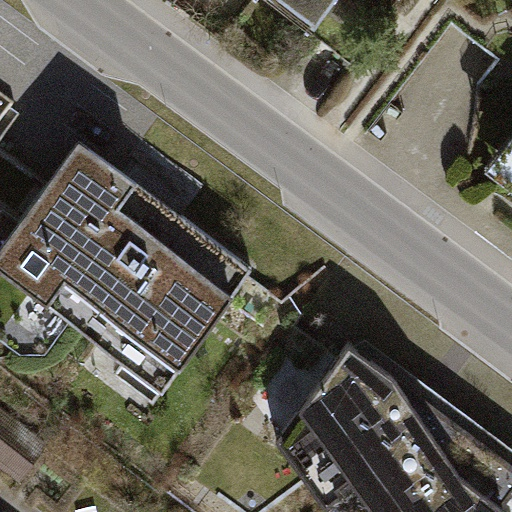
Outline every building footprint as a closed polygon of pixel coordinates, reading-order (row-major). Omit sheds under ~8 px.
[(288,0),(317,21),(333,0),(288,0)] [(373,0),(333,0),(317,21),(310,29),(351,60),(389,12),(373,0)] [(373,0),(389,12),(397,0),(373,0)] [(511,131),(485,166),(511,187),(511,131)] [(154,398),(252,266),(183,214),(170,231),(137,207),(145,196),(133,187),(137,181),(80,138),(0,245),(0,264),(124,357),(115,369),(154,398)] [(333,511),(495,511),(511,490),(511,460),(349,339),(277,437),(333,511)] [(0,410),(0,459),(21,476),(45,445),(0,410)]
